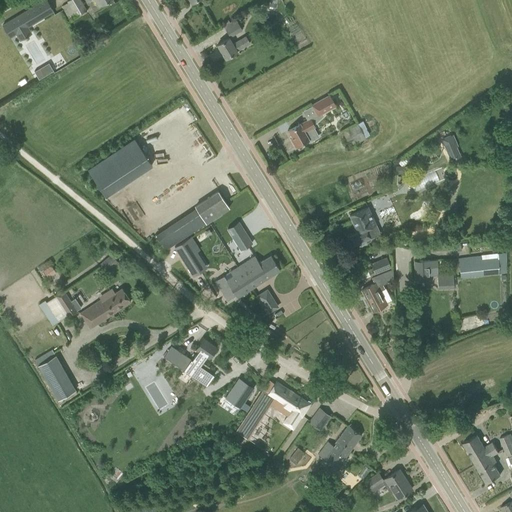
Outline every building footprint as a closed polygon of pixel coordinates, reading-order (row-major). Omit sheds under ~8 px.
[(20,31),(27,27),(27,29),(39,22),(38,21),(64,6),(60,0),(46,0),(14,19),(20,31)] [(79,0),(68,0),(67,1),(76,17),(86,10),(79,0)] [(270,0),(269,7),(275,8),(277,0),(270,0)] [(224,26),(231,37),(242,31),(238,23),(237,24),(235,19),(224,26)] [(246,37),(233,45),(228,38),(216,45),(225,59),(249,44),(246,37)] [(48,63),(37,69),(34,71),(38,79),(42,77),(53,71),(48,63)] [(293,139),(291,140),(295,147),(308,140),(309,142),(318,137),(313,128),(314,127),(313,125),(322,116),(321,114),(335,106),(329,95),(311,105),(317,115),(310,119),(310,118),(300,124),(299,124),(288,130),(293,139)] [(357,123),(341,131),(350,146),(364,138),(364,137),(369,135),(362,121),(357,124),(357,123)] [(104,195),(150,164),(132,137),(85,167),(104,195)] [(409,152),(403,158),(407,162),(413,157),(409,152)] [(409,182),(414,192),(439,181),(434,170),(409,182)] [(392,189),(391,183),(375,188),(376,193),(392,189)] [(194,206),(205,223),(229,207),(218,191),(194,206)] [(376,225),(377,224),(369,206),(349,215),(357,233),(348,237),(352,246),(380,234),(376,225)] [(237,222),(227,228),(234,238),(237,244),(242,241),(246,247),(251,243),(244,232),(237,222)] [(460,228),(451,228),(452,238),(461,238),(460,228)] [(191,236),(174,247),(193,276),(200,271),(194,262),(200,258),(196,252),(199,250),(191,236)] [(482,257),(459,259),(461,277),(506,274),(505,252),(482,254),(482,257)] [(100,266),(106,273),(118,263),(112,255),(100,266)] [(224,275),(215,281),(227,300),(233,296),(232,295),(235,294),(235,295),(236,297),(279,270),(270,255),(258,263),(254,256),(229,271),(232,276),(226,280),(224,275)] [(368,271),(370,276),(382,271),(378,260),(370,264),(372,269),(368,271)] [(424,260),(414,261),(415,282),(425,281),(429,281),(428,275),(437,275),(438,275),(438,274),(437,260),(424,260)] [(50,265),(42,271),(47,278),(55,272),(50,265)] [(383,285),(393,280),(392,269),(371,277),(374,283),(361,290),(372,311),(387,304),(380,291),(385,289),(383,285)] [(438,275),(437,275),(437,288),(453,287),(453,273),(438,274),(438,275)] [(80,313),(90,327),(122,307),(130,301),(121,288),(114,293),(111,288),(103,294),(101,295),(103,298),(80,313)] [(44,300),(38,304),(52,326),(68,316),(69,317),(77,312),(63,289),(54,295),(54,296),(45,302),(44,300)] [(270,295),(259,302),(263,308),(273,301),(270,295)] [(214,374),(200,365),(206,357),(209,358),(217,346),(202,336),(194,349),(197,351),(191,359),(170,345),(163,356),(207,385),(214,374)] [(90,350),(84,354),(87,360),(93,356),(90,350)] [(153,352),(128,366),(132,373),(157,358),(153,352)] [(37,365),(57,400),(76,390),(55,355),(37,365)] [(226,390),(222,397),(224,399),(225,398),(239,408),(240,407),(243,402),(253,387),(238,377),(229,392),(226,390)] [(275,381),(268,392),(273,395),(275,396),(269,404),(277,409),(281,403),(291,410),(283,422),(292,428),(301,416),(309,404),(288,390),(282,385),(275,381)] [(263,388),(240,424),(249,430),(273,395),(268,392),(263,388)] [(75,418),(91,408),(86,400),(70,410),(75,418)] [(243,402),(240,407),(246,411),(249,406),(243,402)] [(319,408),(308,422),(319,430),(330,416),(319,408)] [(317,455),(335,468),(361,435),(348,424),(332,444),(328,441),(317,455)] [(499,439),(503,449),(511,444),(511,436),(511,434),(499,439)] [(476,465),(492,456),(498,452),(492,442),(483,447),(476,435),(463,443),(476,465)] [(511,444),(503,449),(506,456),(511,453),(511,444)] [(289,459),(296,464),(304,453),(297,448),(289,459)] [(492,456),(476,465),(486,483),(499,475),(493,464),(495,462),(492,456)] [(384,479),(382,480),(382,481),(390,493),(393,491),(397,498),(403,494),(411,489),(399,469),(390,475),(384,479)] [(364,482),(369,490),(382,481),(377,473),(364,482)] [(364,482),(360,485),(365,492),(369,490),(364,482)] [(511,511),(511,500),(500,507),(503,511),(511,511)]
